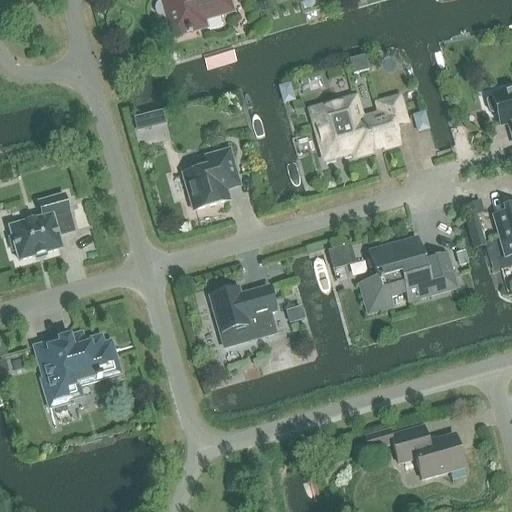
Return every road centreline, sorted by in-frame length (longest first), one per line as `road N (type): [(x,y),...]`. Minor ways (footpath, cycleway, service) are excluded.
road 1 (residential): [(144,272),(448,186)]
road 2 (residential): [(200,448),(486,368)]
road 3 (residential): [(144,272),(87,65)]
road 4 (residential): [(200,448),(144,272)]
road 5 (residential): [(0,312),(144,272)]
